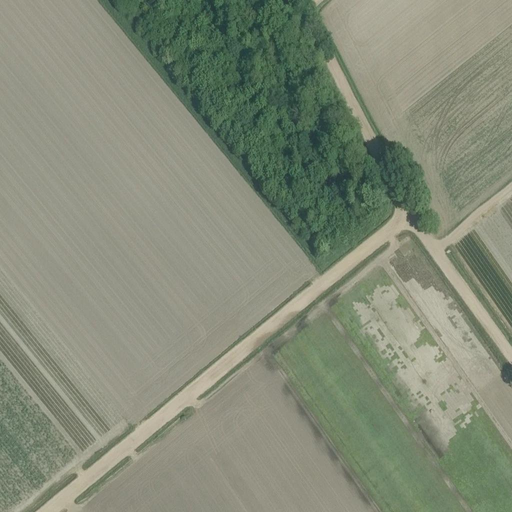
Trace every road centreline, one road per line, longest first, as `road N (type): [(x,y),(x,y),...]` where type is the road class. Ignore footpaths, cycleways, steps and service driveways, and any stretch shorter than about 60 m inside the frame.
road 1 (track): [(410,214),(47,511)]
road 2 (track): [(304,7),(410,214)]
road 3 (track): [(511,357),(410,214)]
